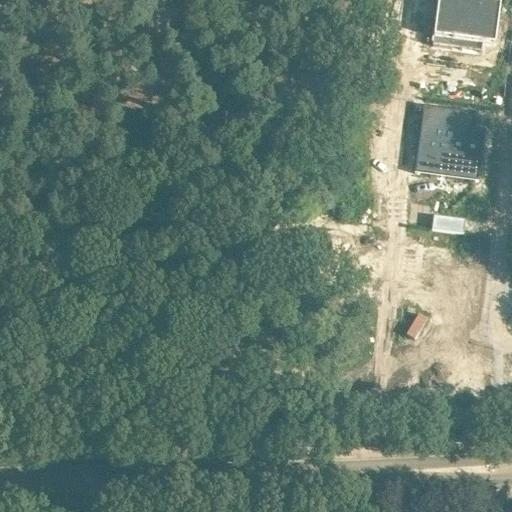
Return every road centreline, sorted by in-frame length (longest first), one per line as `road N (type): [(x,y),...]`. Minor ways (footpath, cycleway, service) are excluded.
road 1 (tertiary): [(0,480),(511,469)]
road 2 (residential): [(511,139),(493,277),(504,322)]
